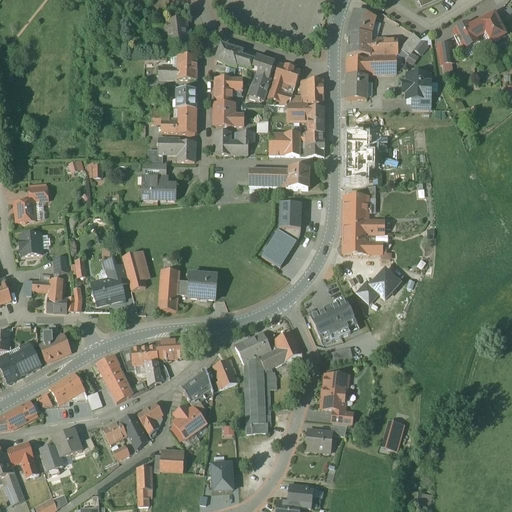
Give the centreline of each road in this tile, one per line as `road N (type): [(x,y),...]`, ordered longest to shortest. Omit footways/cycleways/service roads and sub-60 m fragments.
road 1 (residential): [(284,302),(308,353),(308,381),(277,472),(239,511)]
road 2 (residential): [(0,436),(100,420),(167,390)]
road 3 (residential): [(61,511),(154,446),(167,390)]
road 4 (residential): [(206,22),(206,161),(231,161)]
road 5 (tertiary): [(335,164),(329,234),(318,262),(284,302)]
road 6 (residential): [(22,320),(0,184)]
road 7 (residential): [(333,70),(224,37),(206,22)]
